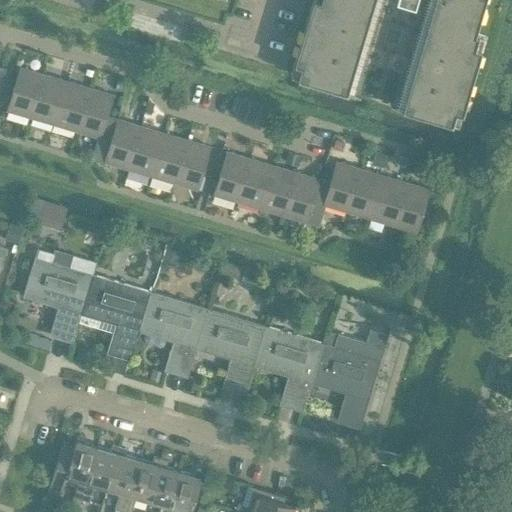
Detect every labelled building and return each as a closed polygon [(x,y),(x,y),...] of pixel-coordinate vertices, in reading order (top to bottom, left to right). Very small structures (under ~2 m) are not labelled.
[(312,0),(294,62),(301,64),(297,76),(359,95),(359,93),(347,89),(373,0),(408,0),(414,2),(414,0),(434,0),(402,106),(390,102),(390,104),(451,122),(455,110),(462,112),(481,48),(474,46),(478,33),(467,30),(470,21),(477,23),(484,0),(312,0)] [(30,116),(43,74),(17,67),(5,109),(30,116)] [(43,74),(30,116),(54,124),(67,82),(43,74)] [(117,79),(115,89),(123,91),(125,81),(117,79)] [(67,82),(54,124),(79,131),(91,89),(67,82)] [(91,89),(79,131),(97,136),(91,158),(97,159),(109,117),(105,116),(111,95),(91,89)] [(148,101),(145,111),(151,112),(154,103),(148,101)] [(109,117),(97,159),(121,166),(134,124),(109,117)] [(134,124),(121,166),(146,174),(158,132),(134,124)] [(158,132),(146,174),(170,181),(182,139),(158,132)] [(335,138),(331,148),(341,151),(344,142),(335,138)] [(182,139),(170,181),(195,188),(208,146),(182,139)] [(236,201),(249,158),(224,151),(211,193),(236,201)] [(287,152),(284,162),(297,166),(300,156),(287,152)] [(249,158),(236,201),(261,208),(273,166),(249,158)] [(322,180),(310,222),(316,224),(322,204),(340,209),(353,167),(334,161),(327,182),(322,180)] [(273,166),(261,208),(285,215),(298,173),(273,166)] [(353,167),(340,209),(365,216),(377,174),(353,167)] [(298,173),(285,215),(310,222),(322,180),(298,173)] [(377,174),(365,216),(389,224),(402,181),(377,174)] [(402,181),(389,224),(414,231),(427,189),(402,181)] [(9,223),(5,239),(18,243),(22,226),(9,223)] [(82,308),(92,273),(34,256),(24,291),(58,301),(54,314),(59,316),(53,337),(72,343),(82,308)] [(139,325),(149,290),(92,273),(82,308),(116,318),(112,331),(116,333),(109,354),(128,359),(139,325)] [(197,342),(207,308),(149,290),(139,325),(174,335),(170,348),(174,350),(168,371),(187,377),(197,342)] [(254,359),(264,325),(207,308),(197,342),(230,352),(226,366),(231,367),(224,388),(243,394),(254,359)] [(312,376),(322,342),(264,325),(254,359),(289,369),(285,383),(289,384),(283,405),(301,411),(312,376)] [(322,342),(312,376),(346,387),(342,400),(346,401),(340,422),(359,428),(387,334),(369,329),(365,341),(337,333),(333,345),(322,342)] [(29,333),(26,344),(49,350),(52,340),(29,333)] [(153,368),(150,378),(161,382),(163,372),(153,368)] [(190,376),(186,388),(194,391),(198,379),(190,376)] [(79,507),(81,500),(97,447),(83,443),(85,436),(77,434),(75,443),(62,440),(48,487),(61,491),(65,477),(78,481),(71,505),(79,507)] [(107,490),(120,447),(113,445),(111,451),(97,447),(81,500),(89,502),(94,486),(107,490)] [(120,447),(107,490),(119,493),(114,510),(113,511),(122,511),(138,459),(125,455),(126,449),(120,447)] [(138,459),(122,511),(130,511),(135,498),(147,502),(160,459),(154,457),(152,463),(138,459)] [(160,459),(147,502),(160,506),(158,511),(166,511),(179,471),(164,467),(166,461),(160,459)] [(179,471),(166,511),(176,511),(177,510),(182,511),(190,511),(202,472),(195,470),(193,476),(179,471)] [(239,503),(236,511),(299,511),(301,507),(279,501),(281,496),(248,486),(247,487),(248,487),(243,505),(239,503)] [(200,502),(197,511),(207,511),(209,504),(200,502)]
